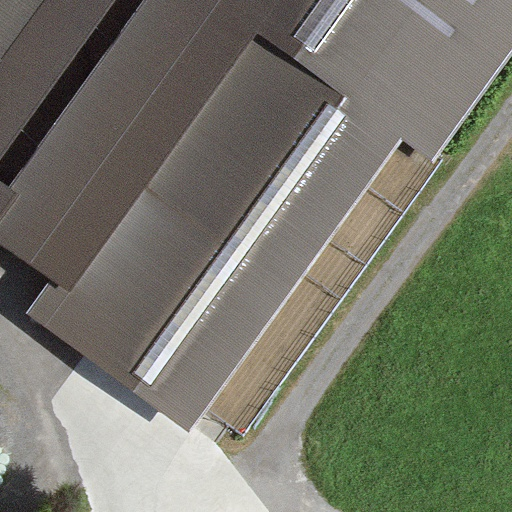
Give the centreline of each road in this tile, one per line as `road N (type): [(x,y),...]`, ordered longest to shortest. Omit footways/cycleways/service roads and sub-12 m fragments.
road 1 (track): [(109,511),(72,420),(0,330)]
road 2 (track): [(109,505),(249,486),(305,511)]
